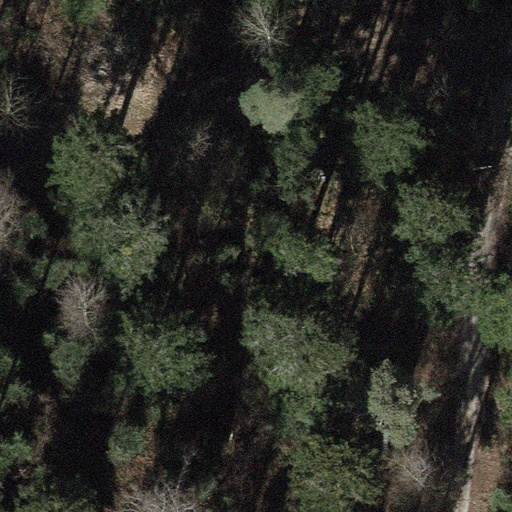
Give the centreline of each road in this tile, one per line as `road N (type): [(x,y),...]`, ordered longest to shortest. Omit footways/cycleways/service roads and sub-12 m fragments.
road 1 (track): [(0,170),(331,75),(511,37)]
road 2 (track): [(511,89),(495,149),(475,305),(467,511)]
